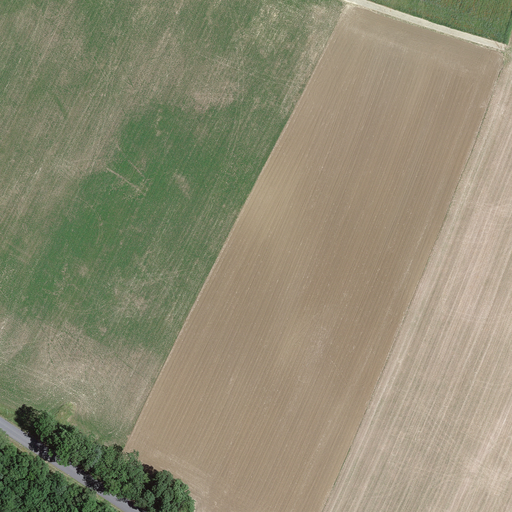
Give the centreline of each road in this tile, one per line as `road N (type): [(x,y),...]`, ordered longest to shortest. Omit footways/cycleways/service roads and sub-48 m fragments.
road 1 (tertiary): [(0,423),(135,511)]
road 2 (track): [(356,0),(505,48)]
